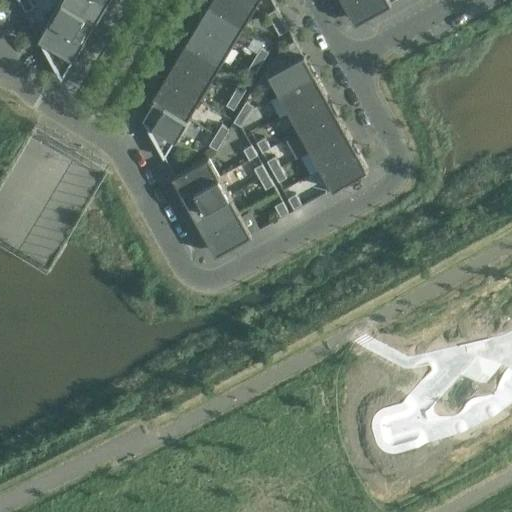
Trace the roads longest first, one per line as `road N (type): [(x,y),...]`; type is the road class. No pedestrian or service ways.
road 1 (motorway): [(511,230),(0,501)]
road 2 (motorway): [(511,257),(32,511)]
road 3 (motorway): [(511,312),(136,511)]
road 4 (motorway): [(223,511),(511,357)]
road 5 (residential): [(399,149),(399,172),(380,192),(221,276),(199,281),(180,265)]
road 6 (residential): [(12,60),(111,165),(180,265)]
road 7 (motorway): [(315,511),(511,404)]
road 8 (residential): [(475,0),(352,64)]
